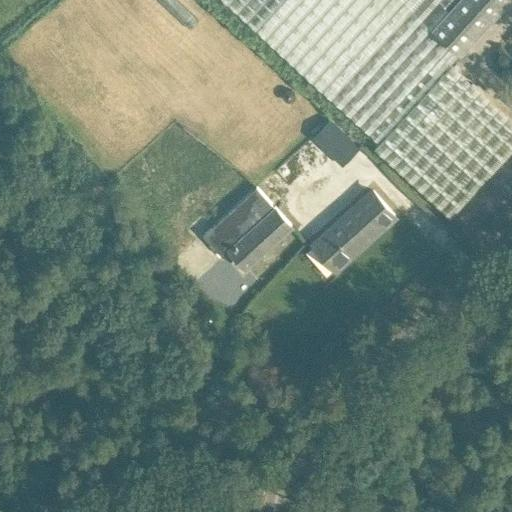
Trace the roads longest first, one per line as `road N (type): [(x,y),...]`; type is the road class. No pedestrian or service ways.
road 1 (unclassified): [(271,511),(284,467),(326,412),(511,236)]
road 2 (track): [(186,299),(0,94)]
road 3 (track): [(186,299),(307,435)]
